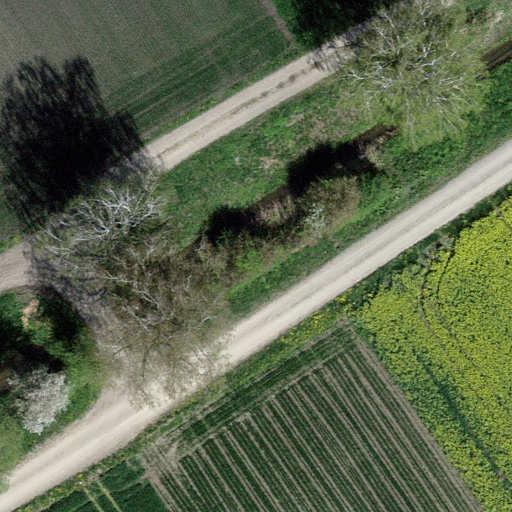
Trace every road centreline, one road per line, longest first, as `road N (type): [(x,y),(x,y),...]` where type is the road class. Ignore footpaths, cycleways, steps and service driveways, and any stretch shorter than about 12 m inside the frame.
road 1 (track): [(0,453),(511,119)]
road 2 (track): [(392,0),(0,261)]
road 3 (track): [(41,234),(138,360)]
